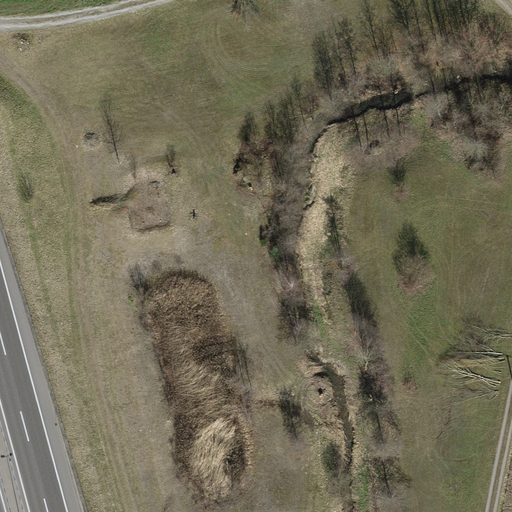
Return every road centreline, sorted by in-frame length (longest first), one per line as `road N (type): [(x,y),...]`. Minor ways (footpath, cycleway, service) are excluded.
road 1 (track): [(0,61),(57,114),(75,185),(87,330),(135,511)]
road 2 (motorway): [(48,511),(0,329)]
road 3 (track): [(0,23),(147,0)]
